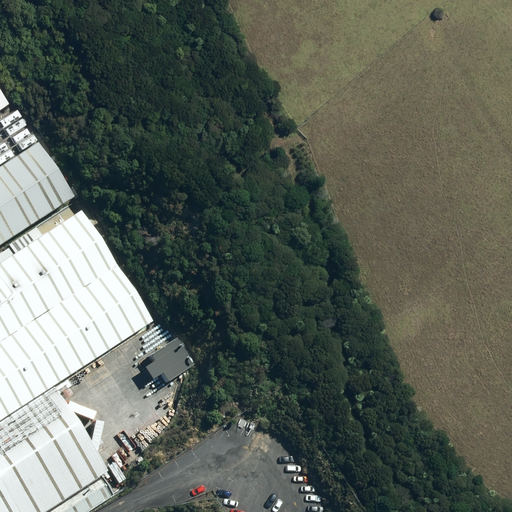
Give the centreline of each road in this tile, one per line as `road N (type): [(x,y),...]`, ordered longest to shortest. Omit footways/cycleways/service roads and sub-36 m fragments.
road 1 (track): [(422,511),(359,434),(338,352),(330,261),(281,137),(203,0)]
road 2 (track): [(328,285),(216,196),(281,137)]
